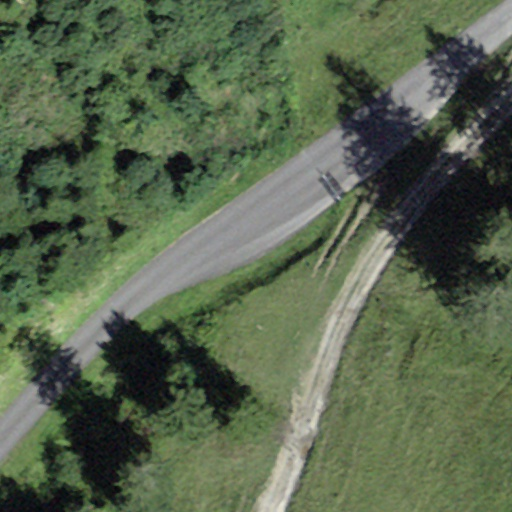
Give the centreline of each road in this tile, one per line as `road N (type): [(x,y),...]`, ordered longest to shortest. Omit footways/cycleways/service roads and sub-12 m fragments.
road 1 (unclassified): [(511,14),(143,288),(0,436)]
road 2 (track): [(511,98),(437,178),(363,282),(338,331),(277,511)]
